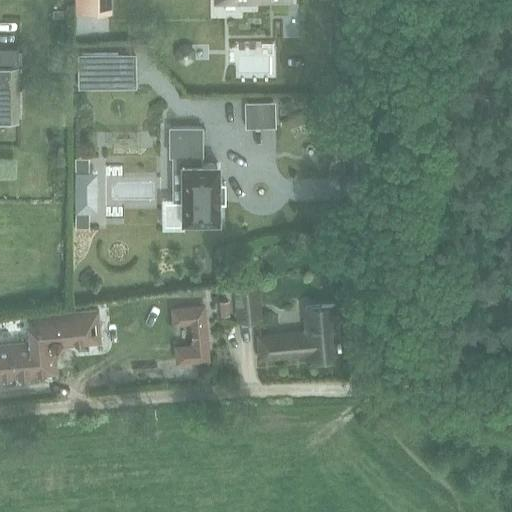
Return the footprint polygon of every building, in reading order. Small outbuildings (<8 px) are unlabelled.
[(0,121),(19,121),(18,48),(17,48),(17,66),(0,66),(0,121)] [(137,54),(79,55),(79,89),(138,88),(137,54)] [(232,118),(264,119),(265,94),(232,93),(232,118)] [(217,221),(219,221),(219,219),(218,219),(218,199),(219,199),(219,196),(218,196),(218,188),(219,188),(219,186),(218,186),(218,164),(219,164),(216,164),(201,164),(201,156),(202,156),(202,128),(170,128),(170,156),(183,156),(183,164),(182,164),(182,166),(182,186),(182,189),(183,189),(183,197),(182,197),(182,199),(182,217),(182,219),(184,219),(198,218),(198,222),(216,222),(216,220),(217,220),(217,221)] [(89,159),(77,159),(78,227),(90,227),(90,213),(93,213),(92,173),(89,173),(89,159)] [(236,288),(239,319),(259,317),(256,287),(236,288)] [(204,305),(172,308),(174,323),(190,321),(192,345),(176,346),(177,360),(208,358),(204,305)] [(260,337),(262,356),(316,351),(317,356),(339,354),(338,344),(341,344),(340,340),(338,340),(335,305),(306,307),(308,333),(260,337)] [(100,341),(98,310),(28,316),(30,341),(0,343),(0,375),(35,373),(35,371),(34,371),(34,365),(56,364),(55,348),(59,348),(63,344),(100,341)]
